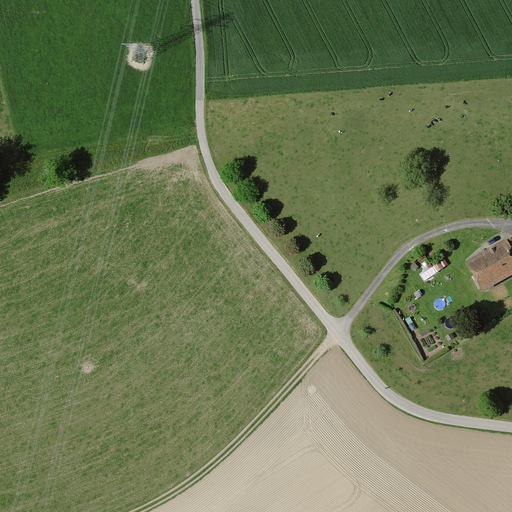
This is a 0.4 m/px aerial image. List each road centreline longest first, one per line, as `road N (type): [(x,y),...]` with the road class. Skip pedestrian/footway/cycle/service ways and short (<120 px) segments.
road 1 (unclassified): [(194,0),(200,128),(233,205),(389,395),(425,413),(511,427)]
road 2 (track): [(127,511),(201,471),(244,431),(412,241),(466,220),(511,225)]
